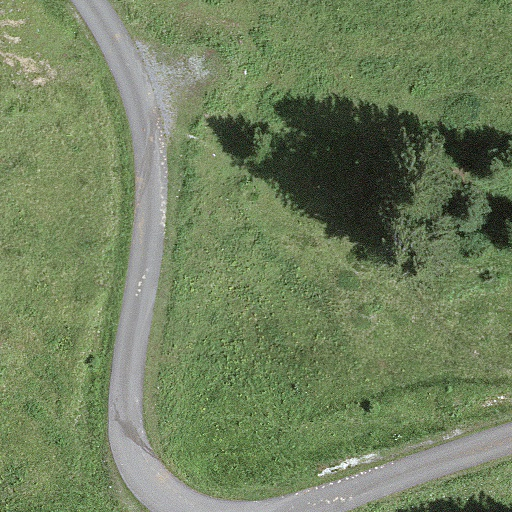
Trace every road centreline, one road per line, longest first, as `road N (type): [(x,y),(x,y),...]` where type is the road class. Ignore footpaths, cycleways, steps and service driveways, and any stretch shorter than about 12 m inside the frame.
road 1 (track): [(87,0),(143,111),(150,167),(122,402),(126,446),(139,475),(197,511)]
road 2 (track): [(285,511),(511,438)]
